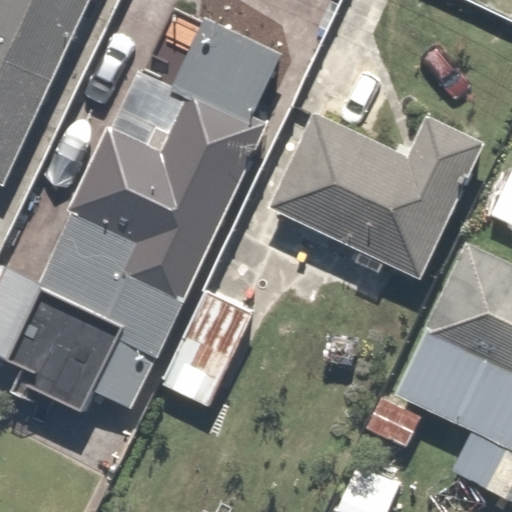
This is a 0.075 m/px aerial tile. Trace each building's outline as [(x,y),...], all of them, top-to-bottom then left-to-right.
[(0,0),(0,176),(10,182),(94,0),(0,0)] [(105,398),(128,409),(142,378),(160,386),(277,127),(252,115),(282,48),(205,14),(171,89),(198,101),(173,156),(113,129),(41,288),(14,276),(0,307),(0,375),(95,419),(105,398)] [(431,270),(490,138),(436,114),(418,153),(325,112),(284,205),(431,270)] [(511,219),(511,169),(492,208),(511,219)] [(511,500),(511,256),(472,237),(393,397),(464,432),(446,468),(511,500)] [(404,511),(418,490),(367,458),(334,511),(404,511)]
